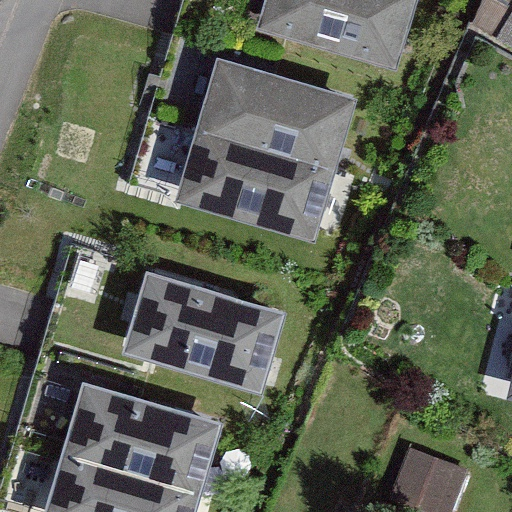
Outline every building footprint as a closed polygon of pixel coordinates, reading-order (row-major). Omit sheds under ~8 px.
[(414,0),(262,0),(255,25),(394,67),(414,0)] [(511,5),(508,4),(509,0),(494,0),(483,20),(511,36),(511,5)] [(357,89),(218,48),(196,129),(334,168),(357,89)] [(176,198),(315,237),(334,168),(196,129),(176,198)] [(283,303),(149,261),(122,347),(256,388),(283,303)] [(64,457),(198,493),(218,421),(83,383),(64,457)] [(408,448),(392,497),(440,511),(455,511),(469,467),(408,448)] [(48,511),(193,511),(198,493),(64,457),(48,511)]
